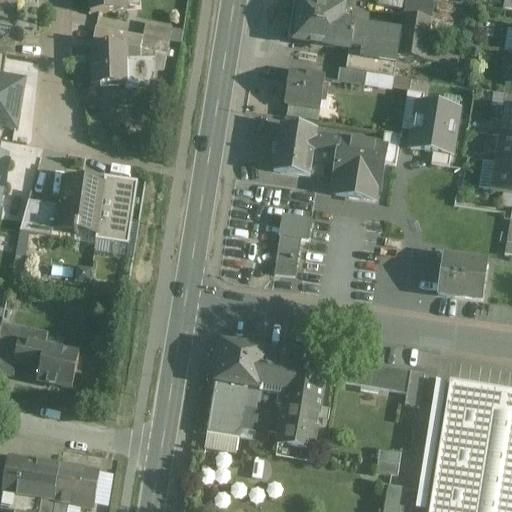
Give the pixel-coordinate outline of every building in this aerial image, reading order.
[(13,0),(0,0),(0,21),(12,23),(13,0)] [(123,0),(88,0),(90,14),(125,11),(123,0)] [(433,2),(416,0),(404,0),(403,19),(431,23),(433,2)] [(511,0),(504,0),(502,14),(511,15),(511,0)] [(400,35),(342,25),(345,10),(301,3),(300,5),(294,4),(293,7),(294,7),(289,40),(288,40),(288,42),(294,43),(294,45),(311,47),(311,49),(322,50),(322,49),(338,51),(338,50),(349,52),(346,73),(366,76),(394,80),(397,60),(441,67),(444,48),(458,50),(461,28),(431,23),(403,19),(400,35)] [(171,29),(145,24),(142,38),(169,43),(171,29)] [(142,38),(95,28),(91,47),(92,47),(125,46),(125,49),(140,52),(142,38)] [(169,43),(142,38),(140,52),(154,54),(166,57),(169,43)] [(15,42),(0,39),(0,55),(13,58),(15,42)] [(125,49),(125,46),(92,47),(92,63),(92,86),(122,85),(121,62),(126,62),(125,49)] [(458,50),(444,48),(441,67),(455,69),(458,50)] [(140,52),(125,49),(126,62),(121,62),(122,85),(124,85),(125,89),(154,88),(154,54),(140,52)] [(366,76),(346,73),(339,71),(337,85),(364,89),(366,76)] [(324,79),(289,74),(284,106),(319,112),(324,79)] [(394,91),(409,91),(410,78),(394,78),(394,91)] [(430,97),(433,86),(413,80),(410,90),(430,97)] [(0,131),(16,135),(24,86),(2,82),(0,81),(0,131)] [(511,98),(510,98),(504,97),(502,109),(507,110),(511,110),(511,98)] [(457,112),(415,105),(408,148),(405,167),(447,173),(457,112)] [(511,110),(507,110),(503,138),(511,139),(511,110)] [(316,135),(280,129),(273,173),(309,178),(312,162),(335,166),(339,142),(315,138),(316,135)] [(511,139),(503,138),(498,166),(511,167),(511,139)] [(385,148),(341,141),(332,195),(376,202),(385,148)] [(408,148),(399,146),(396,165),(405,167),(408,148)] [(511,167),(498,166),(494,194),(511,197),(511,167)] [(35,193),(55,197),(58,175),(39,172),(35,193)] [(104,185),(64,180),(60,207),(56,231),(74,235),(73,236),(76,237),(80,223),(97,228),(104,185)] [(136,190),(104,185),(97,228),(129,233),(136,190)] [(60,207),(28,202),(19,233),(51,238),(52,230),(56,231),(60,207)] [(306,223),(283,219),(279,239),(281,239),(274,277),(293,279),(297,243),(304,243),(306,223)] [(486,266),(443,259),(438,295),(480,301),(486,266)] [(47,335),(1,325),(0,327),(0,358),(4,341),(18,344),(44,349),(45,349),(47,335)] [(18,344),(4,341),(0,358),(0,375),(12,378),(16,364),(14,364),(18,344)] [(45,349),(44,349),(18,344),(14,364),(16,364),(40,369),(36,383),(71,391),(79,356),(45,349)] [(235,441),(239,414),(254,416),(257,397),(274,399),(272,414),(278,414),(287,354),(262,350),(261,356),(242,353),(243,346),(226,344),(225,350),(216,349),(211,392),(206,438),(235,441)] [(325,360),(287,354),(278,414),(273,449),(311,453),(315,416),(316,416),(325,360)] [(372,368),(336,362),(333,384),(368,390),(372,368)] [(409,374),(372,368),(368,390),(406,396),(409,374)] [(424,377),(409,374),(406,396),(404,408),(418,410),(424,377)] [(211,392),(201,391),(196,436),(206,438),(211,392)] [(511,511),(511,398),(461,391),(441,511),(511,511)] [(400,456),(378,453),(375,475),(397,479),(400,456)] [(60,468),(9,459),(3,495),(18,498),(54,504),(54,503),(60,468)] [(99,474),(60,468),(54,503),(66,505),(93,510),(99,474)] [(409,511),(413,492),(403,491),(399,511),(409,511)] [(16,511),(18,498),(3,495),(1,511),(4,511),(16,511)] [(52,511),(54,504),(18,498),(16,511),(52,511)] [(65,511),(66,505),(54,503),(54,504),(52,511),(65,511)]
